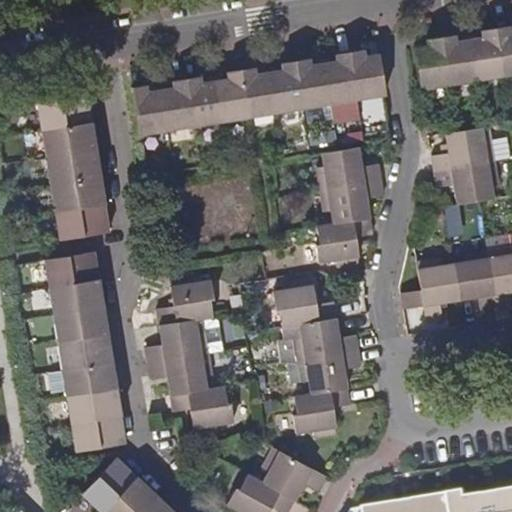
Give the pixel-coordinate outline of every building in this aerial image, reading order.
[(511,24),(495,27),(503,73),(511,71),(511,24)] [(495,27),(468,32),(475,78),(503,73),(495,27)] [(468,32),(441,36),(448,82),(475,78),(468,32)] [(441,36),(412,41),(419,87),(448,82),(441,36)] [(376,45),(349,50),(356,97),(384,93),(376,45)] [(349,50),(322,54),(329,102),(356,97),(349,50)] [(322,54),(294,58),(302,106),(329,102),(322,54)] [(294,58),(267,63),(274,111),(302,106),(294,58)] [(267,63),(239,67),(247,115),(274,111),(267,63)] [(239,67),(211,71),(219,120),(247,115),(239,67)] [(211,71),(184,76),(192,124),(219,120),(211,71)] [(184,76),(157,80),(164,129),(192,124),(184,76)] [(157,80),(129,85),(136,133),(164,129),(157,80)] [(28,103),(35,102),(48,100),(46,82),(25,85),(28,103)] [(35,102),(40,130),(89,122),(84,94),(48,100),(35,102)] [(364,119),(387,116),(384,95),(361,98),(364,119)] [(40,130),(44,157),(94,149),(89,122),(40,130)] [(430,155),(432,170),(492,160),(502,159),(499,142),(490,144),(489,139),(481,141),(480,126),(442,132),(446,153),(430,155)] [(316,168),(320,190),(380,180),(378,164),(361,167),(358,146),(322,152),(324,166),(316,168)] [(44,157),(48,183),(98,175),(94,149),(44,157)] [(451,182),(454,202),(478,199),(491,197),(488,184),(496,182),(492,160),(432,170),(434,185),(451,182)] [(48,183),(53,211),(102,203),(98,175),(48,183)] [(331,209),(334,223),(369,218),(366,196),(382,193),(380,180),(320,190),(323,211),(331,209)] [(53,211),(57,240),(90,234),(107,232),(102,203),(53,211)] [(372,234),(369,218),(334,223),(316,227),(319,243),(314,244),(318,263),(338,260),(339,267),(358,263),(357,258),(360,257),(358,237),(372,234)] [(508,292),(511,291),(511,253),(509,254),(508,247),(486,251),(495,310),(511,308),(508,292)] [(42,259),(47,287),(97,279),(92,251),(42,259)] [(481,313),(495,310),(486,251),(465,254),(467,262),(453,264),(458,299),(479,296),(481,313)] [(439,303),(458,299),(453,264),(440,266),(438,258),(415,262),(420,290),(422,306),(424,322),(441,320),(439,303)] [(155,307),(158,324),(196,319),(211,316),(208,299),(213,297),(210,279),(191,281),(190,275),(170,278),(171,286),(169,286),(172,304),(155,307)] [(279,307),(282,325),(283,325),(299,323),(335,317),(332,301),(316,303),(312,283),(310,283),(309,277),(289,281),(289,288),(270,291),(273,309),(279,307)] [(47,287),(51,314),(102,307),(97,279),(47,287)] [(400,293),(403,309),(422,306),(420,290),(400,293)] [(51,314),(56,340),(105,333),(102,307),(51,314)] [(204,330),(208,353),(219,350),(222,347),(218,319),(214,316),(211,316),(196,319),(197,331),(204,330)] [(299,323),(283,325),(285,338),(279,338),(282,363),(297,360),(358,350),(356,333),(338,335),(335,317),(299,323)] [(161,344),(145,347),(147,362),(208,353),(204,330),(197,331),(196,319),(158,324),(161,344)] [(56,340),(61,369),(110,361),(105,333),(56,340)] [(358,350),(297,360),(300,382),(307,381),(309,394),(346,388),(343,370),(361,366),(358,350)] [(212,375),(208,353),(147,362),(150,378),(168,376),(170,393),(207,388),(205,376),(212,375)] [(61,369),(65,395),(114,388),(110,361),(61,369)] [(225,405),(223,385),(207,388),(170,393),(173,412),(189,410),(191,429),(193,429),(194,435),(214,433),(213,425),(232,423),(230,404),(225,405)] [(65,395),(70,423),(118,415),(114,388),(65,395)] [(348,405),(346,388),(309,394),(293,397),(296,414),(291,415),(294,433),(314,431),(315,436),(334,433),(334,426),(335,426),(332,408),(348,405)] [(70,423),(74,450),(113,445),(123,443),(118,415),(70,423)] [(268,469),(261,481),(294,499),(303,483),(318,491),(327,476),(273,446),(262,465),(268,469)] [(80,493),(101,511),(136,477),(114,457),(80,493)] [(281,511),(286,511),(294,499),(261,481),(247,473),(238,490),(234,488),(226,503),(240,511),(268,511),(272,506),(281,511)] [(101,511),(100,511),(139,511),(155,496),(136,477),(101,511)] [(511,511),(511,486),(461,495),(459,488),(360,505),(361,510),(360,511),(511,511)] [(139,511),(172,511),(155,496),(139,511)] [(25,511),(14,502),(3,511),(25,511)]
